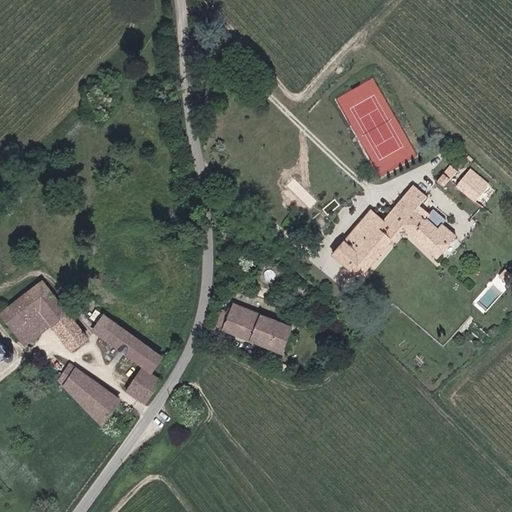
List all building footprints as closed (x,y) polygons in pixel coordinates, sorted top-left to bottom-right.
[(444,188),(457,172),(450,166),(437,182),(444,188)] [(475,203),(490,185),(471,169),(456,187),(475,203)] [(344,241),(331,256),(359,279),(392,240),(400,230),(437,260),(451,243),(457,237),(442,224),(445,220),(433,209),(429,214),(419,206),(427,197),(413,185),(384,221),(371,210),(344,241)] [(505,284),(511,276),(511,275),(505,269),(498,277),(505,284)] [(88,338),(42,280),(0,313),(0,315),(12,331),(26,348),(51,327),(71,352),(88,338)] [(260,314),(233,304),(229,313),(222,311),(215,329),(222,332),(249,342),(282,355),(293,327),(260,314)] [(152,374),(162,358),(104,315),(92,332),(142,367),(152,374)] [(0,364),(5,360),(6,361),(6,362),(7,362),(9,362),(11,362),(12,361),(13,361),(14,359),(15,358),(15,356),(14,355),(14,353),(13,353),(11,352),(10,351),(8,351),(7,352),(0,342),(0,364)] [(75,367),(69,363),(58,381),(62,385),(102,426),(121,401),(75,367)] [(146,405),(162,380),(152,374),(142,367),(126,392),(146,405)]
